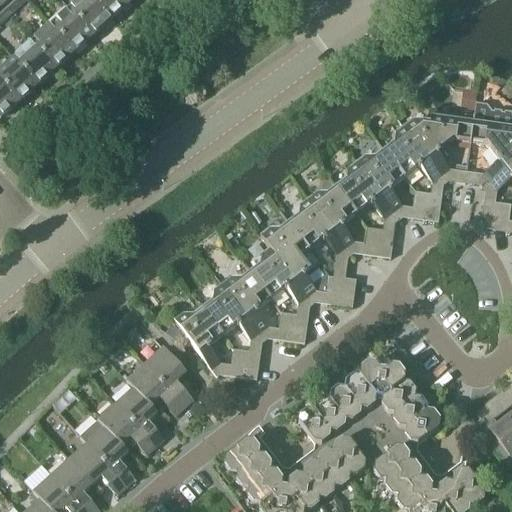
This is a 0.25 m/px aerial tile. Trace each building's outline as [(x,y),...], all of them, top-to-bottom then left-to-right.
[(27,0),(19,0),(6,13),(10,18),(29,1),(27,0)] [(94,0),(83,0),(71,12),(95,38),(114,21),(94,0)] [(127,0),(94,0),(114,21),(132,5),(127,0)] [(71,12),(53,28),(76,55),(95,38),(71,12)] [(6,13),(0,18),(0,27),(10,18),(6,13)] [(53,28),(34,45),(58,72),(76,55),(53,28)] [(34,45),(16,61),(40,88),(58,72),(34,45)] [(16,61),(0,75),(0,81),(21,105),(40,88),(16,61)] [(21,105),(0,81),(0,119),(2,122),(21,105)] [(469,92),(466,117),(474,118),(476,106),(478,93),(469,92)] [(474,118),(470,144),(489,147),(501,163),(484,176),(466,174),(465,183),(475,184),(482,185),(485,189),(511,168),(511,114),(505,114),(505,115),(502,115),(502,113),(494,112),(494,114),(492,113),(487,107),(476,106),(474,118)] [(414,123),(404,131),(445,186),(452,181),(465,183),(466,174),(465,174),(456,172),(450,171),(438,155),(455,142),(470,144),(474,118),(466,117),(459,122),(431,118),(430,126),(414,123)] [(395,147),(386,154),(404,179),(420,167),(432,183),(430,195),(426,222),(439,224),(443,196),(440,196),(441,189),(445,186),(404,131),(397,137),(395,147)] [(366,159),(356,167),(397,222),(404,217),(411,217),(411,220),(426,222),(430,195),(415,193),(413,208),(402,207),(389,190),(404,179),(386,154),(377,161),(366,159)] [(347,183),(338,190),(357,214),(371,203),(384,219),(382,230),(367,228),(365,243),(393,246),(395,232),(392,231),(393,225),(397,222),(356,167),(348,173),(347,183)] [(511,168),(485,189),(488,192),(487,203),(484,203),(482,221),(481,229),(494,231),(498,204),(499,192),(511,182),(511,168)] [(318,196),(308,203),(349,258),(356,253),(363,254),(363,256),(391,260),(393,246),(365,243),(365,244),(353,242),(341,226),(357,214),(338,190),(328,198),(318,196)] [(300,219),(290,227),(308,251),(322,240),(335,257),(332,279),(329,279),(327,294),(355,296),(357,283),(343,280),(346,261),(349,258),(308,203),(301,208),(300,219)] [(511,222),(511,215),(511,206),(498,204),(494,231),(509,234),(510,231),(511,231),(511,222)] [(260,224),(253,214),(249,218),(255,228),(260,224)] [(261,239),(271,252),(312,307),(317,303),(326,304),(326,307),(353,310),(355,296),(327,294),(329,279),(308,251),(290,227),(279,234),(270,233),(261,239)] [(261,269),(252,276),(271,301),(287,289),(299,305),(297,317),(281,315),(279,330),(306,333),(308,320),(308,319),(306,319),(308,310),(312,307),(271,252),(263,258),(261,269)] [(232,282),(223,288),(264,343),(269,339),(278,341),(278,342),(305,346),(306,333),(279,330),(268,329),(256,312),(271,301),(252,276),(243,283),(232,282)] [(214,305),(204,313),(223,337),(238,326),(250,342),(249,353),(234,352),(232,366),(259,370),(261,355),(259,355),(260,346),(264,343),(223,288),(215,294),(214,305)] [(200,301),(194,294),(192,296),(198,303),(200,301)] [(223,337),(204,313),(195,319),(184,318),(174,325),(216,379),(220,376),(230,378),(230,380),(257,383),(259,370),(232,366),(232,367),(220,365),(208,349),(223,337)] [(163,350),(144,367),(184,412),(194,403),(177,385),(187,376),(163,350)] [(259,511),(304,511),(305,511),(308,509),(314,510),(319,507),(320,500),(323,497),(330,498),(334,495),(335,489),(339,486),(345,487),(350,483),(350,477),(354,475),(360,475),(365,471),(366,464),(374,466),(373,473),(377,478),(384,478),(386,481),(385,488),(389,493),(396,494),(398,496),(397,503),(400,508),(408,509),(409,511),(469,511),(470,507),(473,504),(480,505),(484,502),(485,495),(461,465),(443,479),(435,478),(417,454),(420,445),(438,431),(440,423),(437,419),(430,419),(428,416),(429,409),(426,405),(419,404),(416,400),(417,394),(414,389),(408,389),(404,384),(405,378),(402,374),(396,373),(388,364),(381,363),(372,370),(365,369),(361,372),(360,378),(356,381),(349,381),(345,384),(344,390),(340,393),(334,392),(330,395),(329,402),(325,405),(318,404),(314,407),(314,413),(310,416),(303,415),(299,418),(298,425),(314,448),(313,453),(289,471),(282,470),(256,436),(225,459),(223,466),(227,471),(235,472),(237,475),(235,481),(239,486),(246,487),(248,490),(247,496),(251,501),(257,502),(260,506),(259,511)] [(126,383),(133,391),(134,390),(152,409),(160,401),(176,419),(184,412),(144,367),(126,383)] [(511,407),(511,406),(511,389),(503,396),(511,407)] [(134,390),(133,391),(116,407),(156,451),(166,443),(149,424),(158,416),(152,409),(134,390)] [(116,407),(98,422),(105,430),(106,429),(122,448),(123,447),(131,440),(148,458),(156,451),(116,407)] [(511,425),(507,419),(497,426),(484,408),(477,414),(482,420),(475,425),(511,473),(511,472),(511,425)] [(80,439),(87,447),(88,446),(127,490),(136,481),(120,463),(130,454),(123,447),(122,448),(106,429),(105,430),(98,422),(80,439)] [(88,446),(87,447),(70,462),(93,487),(102,478),(119,497),(127,490),(88,446)] [(70,462),(52,478),(82,511),(99,511),(84,495),(93,487),(70,462)] [(34,494),(40,501),(49,511),(65,511),(67,511),(82,511),(52,478),(34,494)] [(49,511),(40,501),(28,511),(49,511)]
